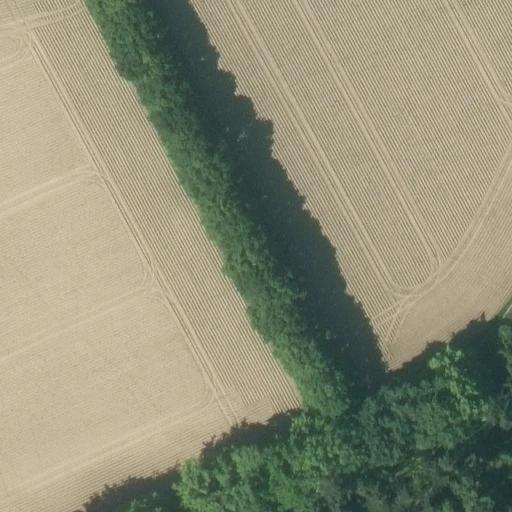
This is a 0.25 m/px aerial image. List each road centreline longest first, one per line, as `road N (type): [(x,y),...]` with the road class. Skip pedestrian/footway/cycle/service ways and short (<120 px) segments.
road 1 (track): [(511,299),(464,370),(390,413),(169,511)]
road 2 (track): [(511,401),(476,446),(382,511)]
